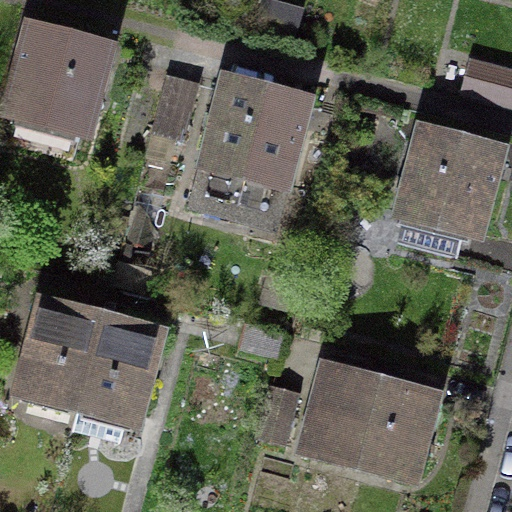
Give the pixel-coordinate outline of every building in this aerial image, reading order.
[(108,54),(29,32),(8,111),(87,133),(108,54)] [(511,74),(471,64),(464,94),(511,106),(511,74)] [(201,77),(177,71),(165,118),(189,124),(201,77)] [(307,106),(226,85),(193,206),(255,222),(265,183),(285,188),(307,106)] [(500,155),(420,134),(399,213),(405,214),(397,243),(454,258),(462,230),(479,234),(500,155)] [(101,320),(42,305),(19,391),(78,406),(101,320)] [(120,443),(126,419),(136,422),(159,336),(101,320),(78,406),(79,407),(73,431),(120,443)] [(282,336),(260,330),(252,361),(274,366),(282,336)] [(434,399),(325,371),(304,450),(396,475),(405,439),(423,442),(434,399)] [(299,397),(269,389),(256,437),(286,445),(299,397)]
